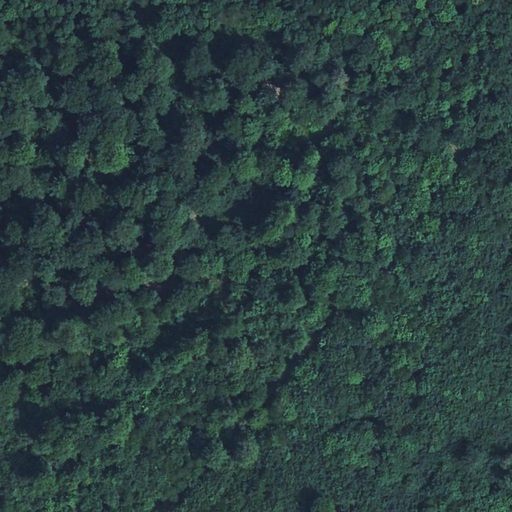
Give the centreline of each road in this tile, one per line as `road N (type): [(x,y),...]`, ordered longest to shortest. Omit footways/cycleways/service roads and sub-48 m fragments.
road 1 (track): [(466,156),(168,511)]
road 2 (track): [(466,156),(273,0)]
